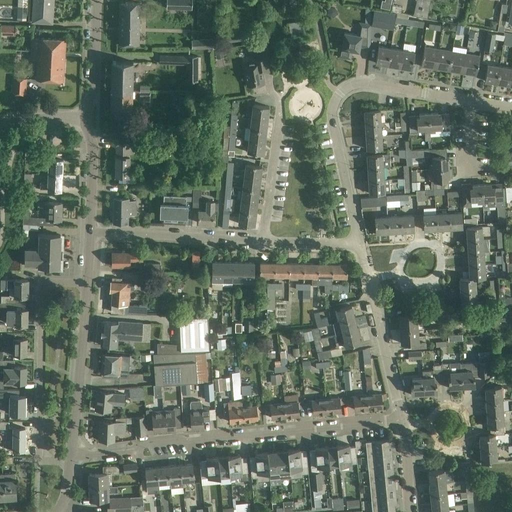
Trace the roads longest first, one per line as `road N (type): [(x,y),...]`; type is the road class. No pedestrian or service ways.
road 1 (residential): [(71,454),(403,423)]
road 2 (residential): [(359,244),(331,123),(339,95),(363,82),(468,100)]
road 3 (residential): [(70,461),(38,461),(41,290),(42,282),(86,283)]
road 4 (residential): [(89,233),(263,241)]
road 5 (tertiary): [(71,454),(86,283)]
road 6 (residential): [(403,423),(368,279)]
road 7 (residential): [(263,241),(277,97)]
